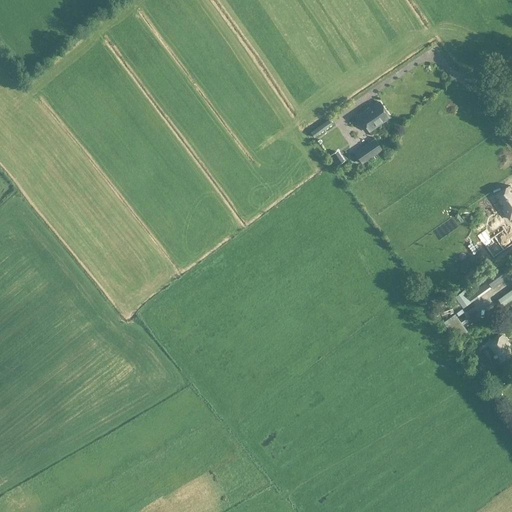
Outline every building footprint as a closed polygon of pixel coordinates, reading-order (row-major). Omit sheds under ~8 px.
[(369,132),(381,123),(390,117),(379,102),(358,116),(369,132)] [(311,133),(313,137),(331,125),(329,121),(311,133)] [(381,150),(374,140),(355,154),(362,164),(381,150)] [(337,152),(330,156),(337,166),(343,162),(337,152)] [(511,187),(510,185),(495,196),(504,209),(503,209),(510,219),(511,218),(511,187)] [(494,260),(511,246),(511,240),(505,231),(492,240),(490,238),(483,244),(494,260)] [(511,271),(505,262),(485,276),(493,287),(493,288),(511,274),(511,271)] [(456,297),(462,306),(469,302),(470,303),(493,287),(485,276),(456,297)] [(511,289),(498,300),(504,307),(511,300),(511,289)] [(511,300),(504,307),(502,308),(511,320),(511,319),(511,300)] [(455,314),(444,322),(457,340),(466,353),(472,349),(463,335),(469,331),(455,314)] [(495,314),(490,317),(495,324),(500,320),(495,314)] [(496,360),(495,359),(498,357),(501,362),(511,354),(511,347),(503,335),(489,345),(496,355),(493,356),(488,349),(481,354),(489,364),(493,368),(499,364),(495,360),(496,360)] [(511,377),(508,372),(501,377),(507,385),(511,381),(511,377)]
